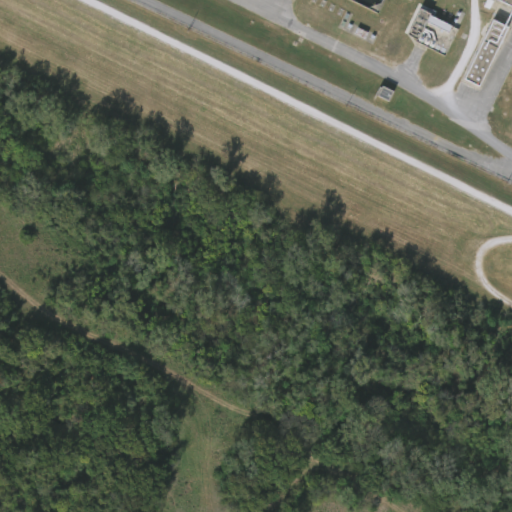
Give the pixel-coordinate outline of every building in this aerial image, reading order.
[(386,0),(379,14),(351,0),(386,0)] [(511,0),(484,0),(511,12),(511,0)] [(460,29),(446,56),(417,41),(418,39),(407,34),(420,7),(433,14),(433,16),(460,29)] [(492,25),(476,19),(454,80),(470,86),(492,25)] [(501,48),(482,87),(467,80),(496,20),(511,28),(501,48)]
